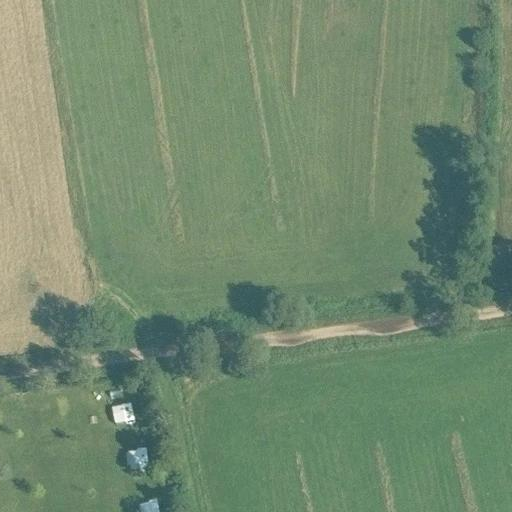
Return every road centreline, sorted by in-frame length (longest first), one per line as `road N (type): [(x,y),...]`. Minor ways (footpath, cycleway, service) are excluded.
road 1 (track): [(511,308),(153,351)]
road 2 (track): [(153,351),(0,373)]
